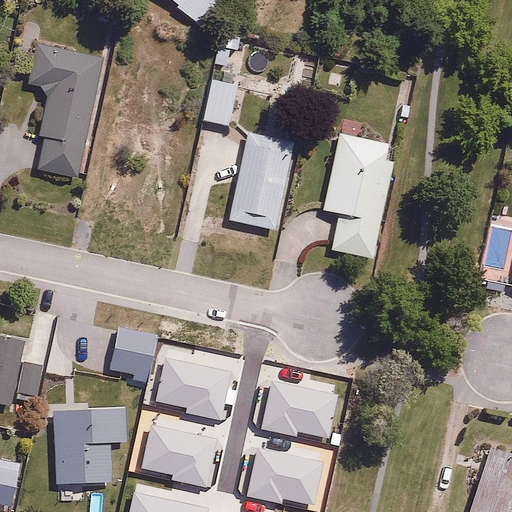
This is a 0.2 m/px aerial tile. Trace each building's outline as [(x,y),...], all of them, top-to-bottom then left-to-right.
[(172,0),(208,29),(231,0),(172,0)] [(99,58),(38,47),(30,90),(50,93),(36,168),(78,176),(99,58)] [(322,51),(306,49),(302,76),(317,79),(322,51)] [(236,85),(212,80),(206,117),(229,121),(236,85)] [(330,246),(374,256),(399,143),(339,130),(322,208),(338,211),(330,246)] [(295,150),(247,139),(228,218),(275,229),(295,150)] [(125,404),(143,407),(157,332),(116,324),(107,368),(131,373),(125,404)] [(0,404),(11,407),(14,390),(41,395),(47,365),(20,359),(24,339),(0,334),(0,404)] [(86,396),(51,397),(53,482),(111,481),(110,443),(125,443),(124,403),(86,403),(86,396)] [(212,503),(229,439),(172,423),(153,491),(189,500),(185,511),(245,511),(212,503)] [(478,459),(470,483),(478,486),(469,511),(506,511),(511,497),(511,458),(490,451),(486,462),(478,459)] [(300,511),(303,504),(269,494),(263,511),(300,511)]
